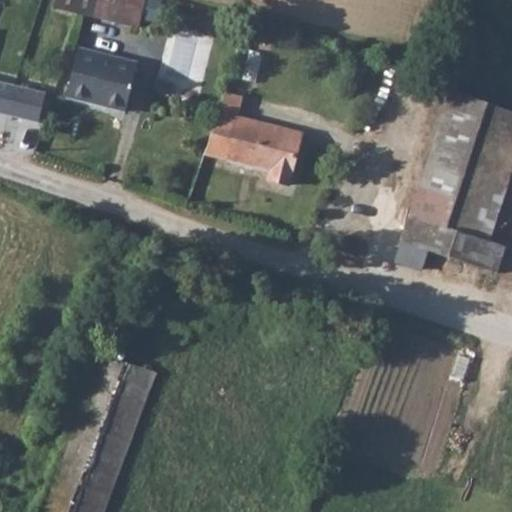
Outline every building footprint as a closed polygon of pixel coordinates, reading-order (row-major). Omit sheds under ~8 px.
[(52,0),(51,5),(74,11),(92,16),(95,0),(52,0)] [(147,0),(95,0),(92,16),(134,26),(137,16),(152,20),(157,2),(147,0)] [(173,23),(155,78),(197,93),(215,38),(173,23)] [(75,48),(63,97),(123,111),(134,69),(100,60),(102,55),(75,48)] [(0,112),(36,120),(41,94),(0,85),(0,112)] [(511,105),(450,92),(434,163),(477,173),(463,233),(497,239),(511,168),(511,105)] [(228,99),(225,120),(242,123),(246,102),(228,99)] [(217,159),(235,163),(282,172),(280,188),(301,192),(311,137),(242,123),(225,120),(217,159)] [(477,173),(434,163),(417,247),(511,268),(511,243),(497,239),(463,233),(477,173)] [(102,353),(49,488),(105,511),(151,391),(122,380),(129,363),(102,353)] [(129,363),(122,380),(151,391),(157,374),(129,363)] [(104,511),(105,511),(49,488),(39,511),(104,511)]
